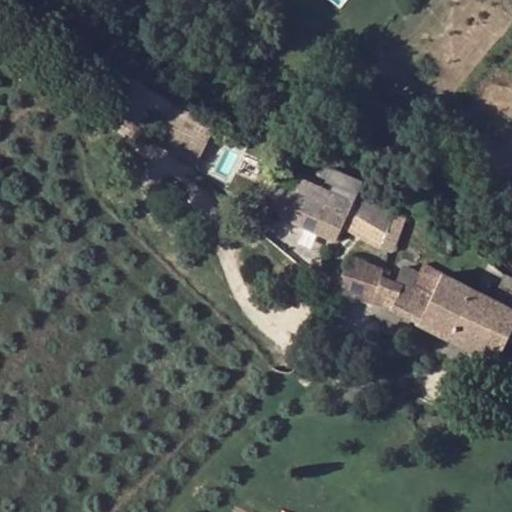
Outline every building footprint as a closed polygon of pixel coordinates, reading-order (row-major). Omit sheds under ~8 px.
[(281,209),(288,192),(266,182),(258,200),(281,209)] [(296,182),(291,193),(322,205),(326,195),(296,182)] [(348,202),(327,194),(326,195),(322,205),(291,193),(288,192),(281,209),(280,212),(335,235),(343,215),(348,202)] [(387,231),(395,212),(364,198),(358,211),(380,220),(374,234),(385,239),(381,250),(390,253),(398,235),(387,231)] [(455,248),(459,242),(451,238),(447,244),(455,248)] [(511,310),(498,304),(424,264),(415,281),(409,290),(398,285),(379,278),(382,270),(347,262),(335,298),(370,306),(374,293),(393,301),(388,311),(492,361),(511,327),(511,310)] [(415,281),(404,274),(398,285),(409,290),(415,281)] [(498,304),(511,310),(511,290),(505,287),(498,304)] [(393,301),(374,293),(370,306),(382,310),(383,308),(388,311),(393,301)]
